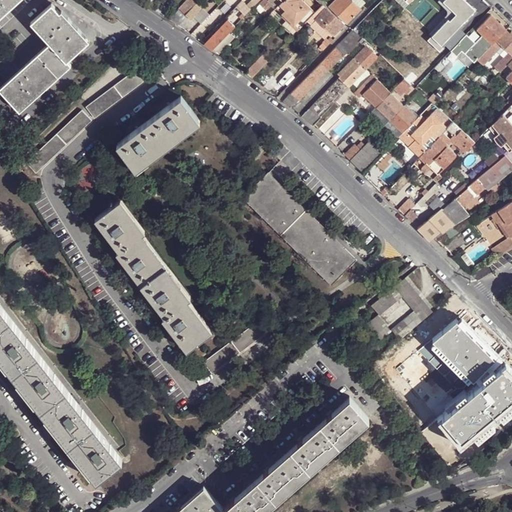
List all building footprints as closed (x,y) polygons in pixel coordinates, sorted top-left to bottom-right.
[(0,0),(0,17),(18,0),(0,0)] [(192,0),(185,0),(179,7),(186,14),(197,4),(192,0)] [(242,0),(237,6),(245,15),(251,9),(246,4),(242,0)] [(251,9),(258,2),(255,0),(250,0),(246,4),(251,9)] [(281,0),(276,6),(276,7),(283,13),(284,14),(285,13),(288,16),(286,19),(298,30),(307,21),(312,16),(316,12),(303,0),(281,0)] [(352,0),(334,0),(329,5),(346,21),(347,23),(361,8),(360,7),(352,0)] [(480,0),(464,0),(463,2),(472,11),(476,15),(486,5),(480,0)] [(0,87),(18,107),(69,62),(65,57),(85,39),(62,13),(52,2),(32,21),(51,41),(0,87)] [(465,17),(472,11),(463,2),(456,9),(465,17)] [(197,4),(186,14),(191,20),(194,17),(202,9),(197,4)] [(316,12),(312,16),(316,19),(330,33),(335,38),(336,37),(342,30),(340,28),(342,26),(344,28),(347,26),(345,23),(327,8),(323,4),(316,12)] [(329,5),(327,8),(345,23),(346,21),(329,5)] [(237,6),(233,10),(242,19),(245,15),(237,6)] [(202,9),(194,17),(201,23),(209,16),(202,9)] [(64,11),(62,13),(85,39),(88,37),(64,11)] [(491,14),(477,28),(482,34),(492,43),(496,39),(503,31),(506,29),(491,14)] [(312,16),(307,21),(311,24),(316,19),(312,16)] [(204,43),(212,49),(229,31),(235,25),(228,19),(204,43)] [(316,19),(311,24),(325,38),(330,33),(316,19)] [(446,42),(452,48),(466,33),(468,32),(462,26),(446,42)] [(365,40),(361,37),(353,30),(336,47),(343,54),(357,40),(362,44),(365,40)] [(511,53),(511,30),(507,35),(500,42),(511,53)] [(229,31),(212,49),(219,53),(235,37),(229,31)] [(500,42),(507,35),(503,31),(496,39),(500,42)] [(462,50),(474,62),(477,58),(486,49),(492,43),(482,34),(475,42),(466,33),(452,48),(450,50),(456,55),(462,50)] [(365,46),(354,58),(355,60),(365,69),(376,57),(365,46)] [(321,62),(329,69),(343,54),(336,47),(321,62)] [(491,54),(486,49),(477,58),(482,63),(491,54)] [(265,52),(245,73),(252,78),(270,59),(267,55),(268,54),(265,52)] [(496,67),(500,71),(507,63),(511,58),(511,53),(508,58),(506,56),(496,67)] [(355,60),(340,76),(350,84),(365,69),(355,60)] [(329,69),(321,62),(290,93),(299,99),(329,69)] [(149,76),(140,65),(85,106),(93,118),(149,76)] [(500,71),(496,67),(491,71),(495,76),(500,71)] [(359,96),(362,92),(376,105),(390,91),(372,73),(354,91),(359,96)] [(408,73),(404,77),(411,83),(415,79),(408,73)] [(340,76),(309,108),(319,116),(326,109),(350,84),(340,76)] [(411,83),(404,77),(394,87),(397,89),(399,87),(404,91),(411,83)] [(281,93),(289,85),(283,79),(275,88),(281,93)] [(397,89),(394,87),(393,88),(400,95),(404,91),(399,87),(397,89)] [(390,91),(403,105),(407,101),(400,95),(393,88),(390,91)] [(390,91),(376,105),(389,119),(403,105),(390,91)] [(372,109),(376,105),(362,92),(359,96),(372,109)] [(434,104),(439,97),(434,92),(428,99),(434,104)] [(290,93),(283,101),(291,107),(294,104),(299,99),(290,93)] [(115,144),(132,168),(197,121),(179,96),(115,144)] [(407,101),(403,105),(416,117),(419,114),(407,101)] [(389,119),(376,105),(372,109),(373,110),(386,122),(389,119)] [(403,105),(389,119),(402,132),(416,117),(403,105)] [(445,115),(450,119),(457,111),(452,107),(445,115)] [(309,108),(301,117),(312,126),(319,116),(309,108)] [(37,173),(91,120),(81,110),(26,163),(37,173)] [(425,117),(420,113),(419,114),(416,117),(402,132),(401,133),(410,143),(408,145),(419,156),(435,139),(430,135),(443,122),(432,111),(425,117)] [(511,123),(502,113),(488,127),(495,135),(503,144),(510,151),(511,148),(511,123)] [(386,122),(384,124),(398,136),(399,135),(401,133),(402,132),(389,119),(386,122)] [(455,135),(461,129),(452,121),(447,126),(455,135)] [(461,129),(455,135),(468,148),(475,141),(461,129)] [(410,143),(401,133),(399,135),(408,145),(410,143)] [(427,149),(435,156),(445,147),(450,141),(442,133),(427,149)] [(455,135),(451,140),(462,150),(464,152),(468,148),(455,135)] [(503,144),(495,135),(494,136),(494,138),(495,140),(496,141),(498,143),(499,144),(500,145),(501,145),(503,144)] [(378,151),(368,141),(360,149),(349,159),(360,169),(378,151)] [(360,149),(354,143),(344,154),(349,159),(360,149)] [(445,147),(435,156),(445,166),(454,156),(445,147)] [(425,161),(428,164),(435,156),(427,149),(420,156),(425,161)] [(485,161),(490,167),(500,159),(495,153),(485,161)] [(490,167),(477,177),(485,186),(486,188),(511,167),(511,164),(504,154),(500,159),(490,167)] [(437,173),(445,166),(435,156),(428,164),(431,167),(437,173)] [(268,174),(243,199),(331,285),(336,279),(338,281),(343,276),(341,274),(355,260),(268,174)] [(477,177),(467,185),(468,186),(455,197),(461,205),(485,186),(477,177)] [(438,196),(429,204),(436,211),(441,207),(442,208),(446,204),(438,196)] [(446,204),(441,209),(448,217),(461,205),(455,197),(446,204)] [(408,198),(398,208),(404,215),(409,209),(414,204),(408,198)] [(501,224),(511,217),(511,200),(491,214),(496,222),(499,221),(501,224)] [(188,349),(208,333),(184,301),(186,299),(138,235),(140,234),(116,201),(96,217),(119,248),(117,250),(166,314),(163,317),(188,349)] [(417,227),(430,240),(434,237),(445,230),(453,224),(468,214),(471,212),(466,206),(464,207),(461,205),(448,217),(441,209),(442,208),(441,207),(436,211),(417,227)] [(511,217),(501,224),(509,236),(510,237),(511,237),(511,236),(511,217)] [(453,224),(445,230),(450,237),(458,232),(453,224)] [(510,237),(509,236),(491,248),(498,257),(511,248),(511,239),(511,237),(510,237)] [(409,302),(418,294),(405,277),(395,285),(402,294),(409,302)] [(379,313),(402,294),(395,285),(371,303),(379,313)] [(423,299),(418,294),(409,302),(413,307),(423,299)] [(423,299),(413,307),(414,309),(422,319),(432,311),(423,299)] [(0,303),(0,355),(97,479),(122,459),(0,303)] [(391,329),(399,338),(419,323),(422,319),(414,309),(391,329)] [(391,329),(379,313),(367,322),(380,338),(391,329)] [(446,313),(429,327),(442,343),(445,347),(463,332),(462,331),(464,329),(461,325),(458,327),(446,313)] [(213,372),(268,331),(259,319),(204,360),(213,372)] [(503,343),(491,331),(482,339),(494,352),(497,349),(497,348),(503,343)] [(415,386),(438,369),(429,356),(423,360),(410,342),(393,355),(415,386)] [(504,357),(511,351),(503,343),(497,348),(497,349),(504,357)] [(511,367),(511,354),(496,369),(496,370),(502,377),(511,367)] [(497,382),(502,377),(496,370),(496,369),(494,367),(488,372),(497,382)] [(511,367),(502,377),(508,383),(511,379),(511,367)] [(488,372),(478,380),(482,384),(483,383),(488,389),(497,382),(488,372)] [(468,389),(461,396),(463,398),(470,392),(468,389)] [(489,392),(495,399),(498,395),(493,389),(489,392)] [(228,511),(260,511),(369,417),(349,395),(336,407),(306,434),(276,460),(234,497),(223,507),(228,511)] [(444,417),(449,423),(452,420),(444,411),(439,414),(442,419),(444,417)] [(439,425),(442,429),(449,423),(444,417),(442,419),(439,414),(434,419),(439,425)] [(427,434),(439,425),(434,419),(422,429),(427,434)] [(439,425),(427,434),(443,454),(453,446),(444,435),(446,433),(442,429),(439,425)] [(444,435),(453,446),(460,440),(451,429),(446,433),(444,435)] [(484,438),(471,448),(475,454),(488,443),(484,438)] [(216,511),(223,507),(205,485),(194,495),(173,511),(216,511)]
